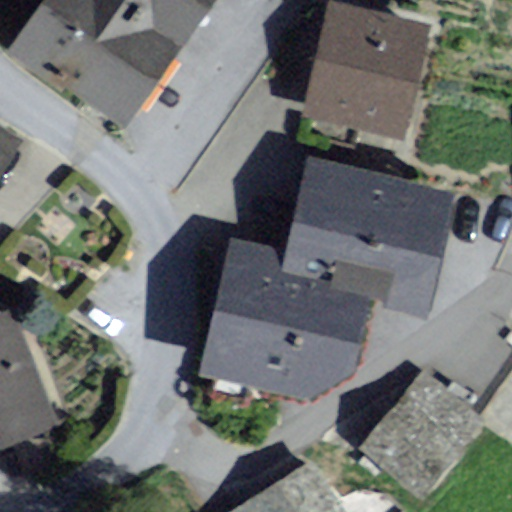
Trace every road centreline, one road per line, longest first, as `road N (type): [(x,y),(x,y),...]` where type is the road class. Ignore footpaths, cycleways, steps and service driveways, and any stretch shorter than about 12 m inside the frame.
road 1 (residential): [(0,76),(122,160),(177,276),(167,385),(142,448)]
road 2 (residential): [(142,448),(272,451),(468,316),(503,284),(511,253)]
road 3 (residential): [(142,448),(37,511)]
